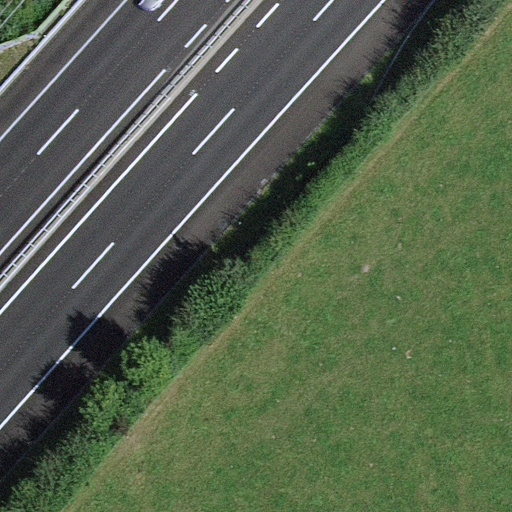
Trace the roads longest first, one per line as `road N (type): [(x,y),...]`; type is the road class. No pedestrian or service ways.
road 1 (motorway): [(0,370),(332,0)]
road 2 (motorway): [(177,0),(0,197)]
